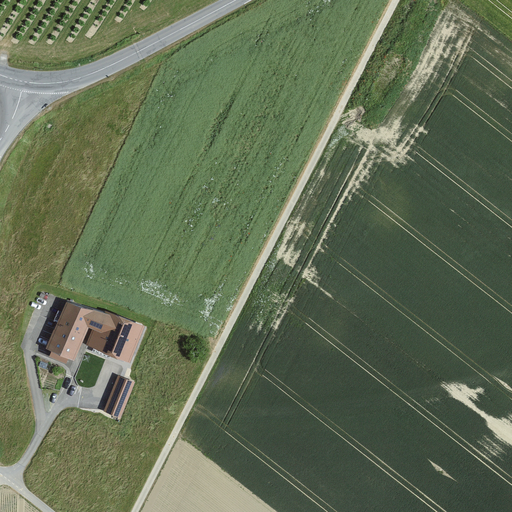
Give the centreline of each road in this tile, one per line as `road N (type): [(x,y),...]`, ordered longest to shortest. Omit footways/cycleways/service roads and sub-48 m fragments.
road 1 (unclassified): [(135,511),(396,0)]
road 2 (tertiary): [(23,82),(90,74),(236,0)]
